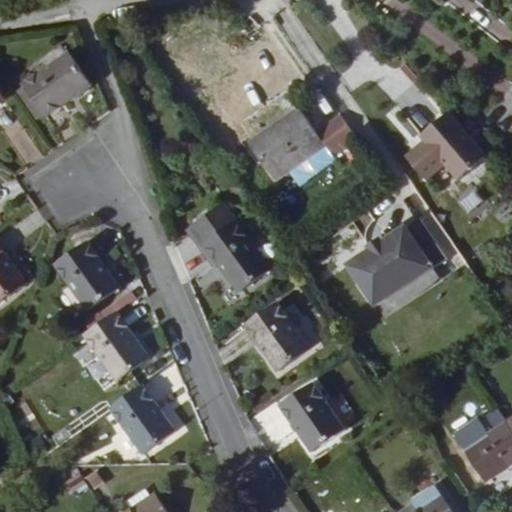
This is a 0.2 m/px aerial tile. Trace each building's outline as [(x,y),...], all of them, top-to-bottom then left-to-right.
[(92,88),(71,55),(25,84),(45,116),(92,88)] [(332,168),(359,152),(343,127),(317,143),(302,121),(252,152),(274,189),(325,157),(332,168)] [(495,170),(459,124),(430,147),(435,152),(415,167),(433,191),(453,176),(466,192),(495,170)] [(235,299),(268,279),(222,208),(190,228),(235,299)] [(340,270),(366,310),(435,265),(409,225),(340,270)] [(0,299),(21,286),(0,251),(0,299)] [(95,319),(126,299),(97,253),(67,272),(95,319)] [(273,383),(305,363),(276,317),(244,337),(273,383)] [(153,371),(124,324),(93,344),(123,391),(153,371)] [(309,397),(276,417),(294,447),(329,431),(309,397)] [(178,447),(147,399),(115,420),(145,467),(178,447)] [(478,420),(460,433),(469,446),(487,432),(478,420)] [(337,445),(329,431),(294,447),(305,466),(337,445)] [(491,493),(511,478),(511,434),(470,462),(491,493)] [(76,473),(63,486),(77,498),(89,485),(76,473)] [(131,511),(148,511),(155,508),(151,500),(131,511)]
